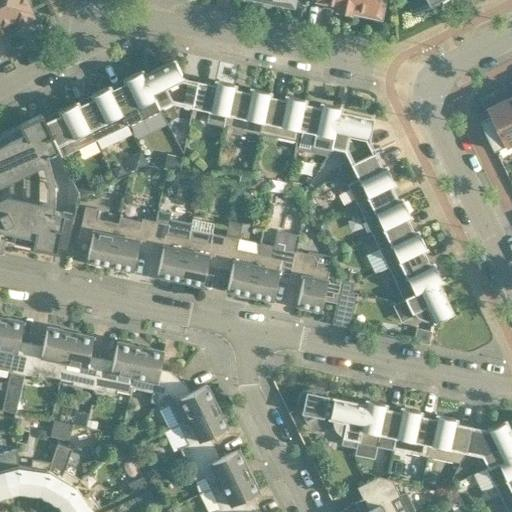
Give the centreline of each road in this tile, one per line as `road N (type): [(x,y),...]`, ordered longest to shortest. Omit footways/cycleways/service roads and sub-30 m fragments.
road 1 (residential): [(430,85),(391,68),(174,26),(94,39)]
road 2 (residential): [(511,385),(247,331)]
road 3 (residential): [(247,331),(0,280)]
road 4 (tertiary): [(430,85),(435,118),(511,278)]
road 5 (residential): [(310,511),(248,387),(247,331)]
